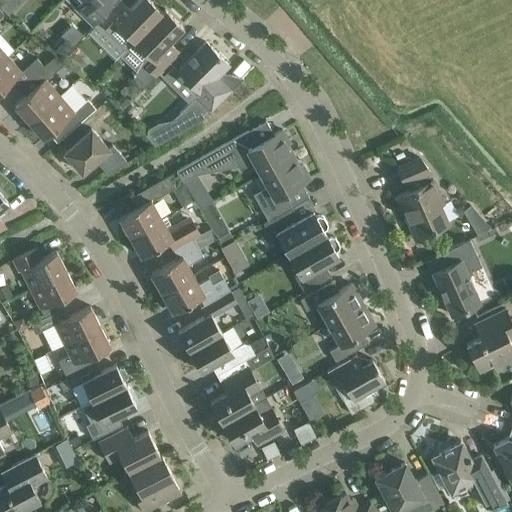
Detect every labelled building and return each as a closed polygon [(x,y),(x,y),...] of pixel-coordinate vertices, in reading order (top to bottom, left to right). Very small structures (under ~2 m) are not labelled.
[(10,0),(5,0),(0,5),(9,15),(17,7),(10,0)] [(79,0),(74,6),(93,24),(99,19),(113,4),(108,0),(79,0)] [(99,19),(98,20),(127,47),(165,8),(162,11),(150,0),(136,0),(130,6),(125,11),(116,2),(113,4),(99,19)] [(165,8),(127,47),(141,61),(133,75),(144,87),(176,55),(166,45),(184,27),(165,8)] [(31,35),(26,42),(34,48),(39,41),(31,35)] [(65,38),(55,48),(63,55),(72,45),(65,38)] [(155,145),(176,133),(203,118),(212,108),(211,108),(231,88),(217,74),(228,63),(206,41),(178,69),(189,80),(186,83),(201,99),(192,108),(175,118),(158,121),(147,127),(146,134),(155,145)] [(0,89),(12,79),(19,87),(43,65),(36,57),(21,70),(7,54),(0,60),(0,89)] [(29,121),(59,94),(46,78),(65,61),(55,54),(43,65),(19,87),(25,94),(14,104),(29,121)] [(123,92),(117,99),(124,106),(130,100),(123,92)] [(73,109),(59,94),(29,121),(44,137),(68,116),(75,124),(95,107),(87,97),(73,109)] [(127,161),(112,143),(108,147),(91,127),(64,151),(82,171),(96,160),(107,172),(127,161)] [(248,128),(176,169),(182,179),(183,181),(197,173),(219,169),(218,164),(235,161),(237,164),(246,159),(248,164),(254,161),(260,172),(261,173),(293,154),(287,143),(290,142),(282,128),(273,133),(256,143),(250,133),(248,128)] [(299,165),(293,154),(261,173),(267,185),(253,193),(266,216),(268,219),(287,208),(285,205),(289,202),(284,192),(310,177),(302,164),(299,165)] [(422,175),(430,171),(423,154),(415,158),(397,166),(404,183),(422,175)] [(169,174),(148,186),(155,198),(173,188),(176,186),(175,186),(169,174)] [(415,236),(433,228),(448,222),(439,203),(444,201),(433,178),(396,195),(415,236)] [(119,216),(130,235),(161,217),(152,200),(151,198),(145,201),(119,216)] [(287,208),(268,219),(263,222),(276,244),(281,241),(288,254),(325,233),(323,229),(326,227),(327,223),(323,215),(319,214),(316,216),(313,210),(294,220),(287,208)] [(167,227),(161,217),(130,235),(141,254),(168,239),(173,248),(193,237),(199,233),(189,215),(167,227)] [(486,222),(473,229),(477,236),(492,229),(486,222)] [(227,226),(215,233),(220,242),(232,235),(227,226)] [(328,236),(325,233),(288,254),(295,266),(291,268),(304,291),(326,278),(320,266),(338,255),(335,249),(338,248),(339,243),(335,236),(330,235),(328,236)] [(151,272),(162,291),(193,274),(187,263),(197,257),(200,249),(193,237),(173,248),(178,257),(151,272)] [(235,238),(220,246),(227,258),(242,250),(235,238)] [(451,314),(469,306),(480,301),(469,277),(473,271),(482,266),(470,239),(444,250),(450,263),(432,271),(451,314)] [(20,267),(30,287),(66,269),(56,250),(39,258),(33,246),(12,257),(18,269),(20,267)] [(76,289),(66,269),(30,287),(40,307),(76,289)] [(193,274),(162,291),(172,311),(200,295),(205,304),(231,289),(223,275),(212,282),(209,276),(198,282),(193,274)] [(317,303),(328,323),(363,303),(351,282),(331,293),(325,283),(300,298),(306,309),(317,303)] [(6,283),(0,286),(0,298),(1,301),(13,295),(6,283)] [(237,300),(231,289),(205,304),(200,306),(205,315),(178,330),(189,350),(222,331),(212,315),(237,300)] [(247,299),(257,316),(269,309),(259,292),(247,299)] [(375,324),(363,303),(328,323),(340,343),(329,349),(335,360),(361,346),(355,335),(375,324)] [(54,323),(64,343),(100,325),(90,305),(58,320),(54,312),(36,320),(41,330),(54,323)] [(481,336),(466,343),(479,369),(493,362),(495,365),(505,360),(503,356),(511,352),(511,342),(511,339),(511,338),(511,318),(506,307),(497,312),(479,321),(485,334),(481,336)] [(23,316),(14,321),(18,329),(27,325),(23,316)] [(110,345),(100,325),(64,343),(69,353),(58,359),(67,377),(87,367),(83,358),(110,345)] [(231,348),(222,331),(189,350),(200,370),(224,356),(230,366),(254,352),(248,342),(243,341),(231,348)] [(261,337),(251,342),(255,351),(266,345),(261,337)] [(377,392),(374,386),(384,380),(372,358),(362,364),(356,353),(326,370),(350,412),(372,399),(377,392)] [(87,367),(67,377),(59,381),(63,389),(82,380),(92,401),(126,384),(116,363),(92,375),(87,367)] [(222,421),(254,403),(253,402),(264,396),(247,365),(225,378),(231,388),(211,400),(222,421)] [(297,366),(285,373),(292,383),(303,376),(297,366)] [(36,370),(24,372),(27,385),(38,383),(36,370)] [(40,383),(30,389),(39,407),(50,401),(40,383)] [(126,384),(92,401),(82,405),(90,420),(85,423),(92,437),(119,424),(117,419),(124,415),(122,411),(136,404),(126,384)] [(292,389),(307,413),(315,408),(300,384),(292,389)] [(261,416),(254,403),(222,421),(234,442),(255,430),(261,440),(283,428),(272,410),(261,416)] [(0,452),(4,450),(0,442),(0,436),(12,430),(0,408),(0,452)] [(511,423),(511,424),(507,437),(493,444),(503,462),(511,481),(511,423)] [(120,455),(128,471),(162,453),(160,454),(148,429),(133,437),(131,433),(127,435),(123,427),(98,440),(108,461),(120,455)] [(67,437),(52,444),(63,465),(77,457),(67,437)] [(77,438),(71,441),(74,446),(80,444),(77,438)] [(481,454),(470,459),(471,458),(469,455),(468,455),(461,441),(439,452),(436,462),(451,491),(467,483),(470,489),(478,491),(486,507),(494,509),(507,503),(481,454)] [(0,511),(18,511),(22,510),(40,501),(32,485),(48,477),(35,453),(8,467),(14,478),(0,485),(0,511)] [(181,492),(162,453),(128,471),(141,495),(136,497),(143,511),(181,492)] [(423,511),(443,502),(436,490),(427,472),(414,479),(404,461),(376,476),(394,511),(396,510),(396,511),(423,511)] [(374,511),(369,502),(354,509),(345,492),(316,507),(319,511),(374,511)]
